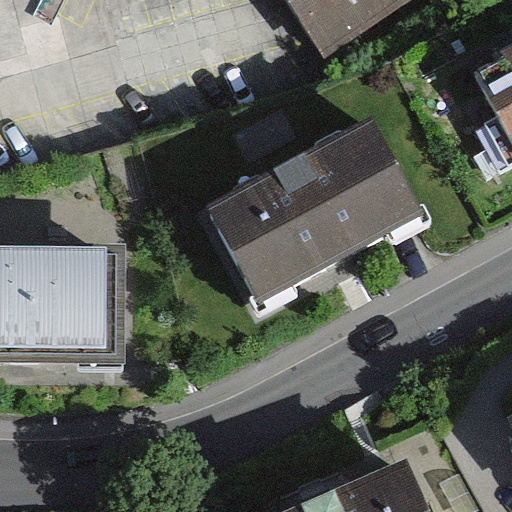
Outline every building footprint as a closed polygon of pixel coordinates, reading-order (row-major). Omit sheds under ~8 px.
[(0,0),(0,154),(151,124),(124,0),(0,0)] [(128,0),(130,10),(195,0),(128,0)] [(288,0),(326,60),(423,0),(288,0)] [(511,56),(474,77),(511,147),(511,56)] [(379,131),(218,217),(269,312),(430,225),(379,131)] [(0,372),(126,375),(128,257),(0,253),(0,372)] [(432,511),(412,469),(320,511),(432,511)]
